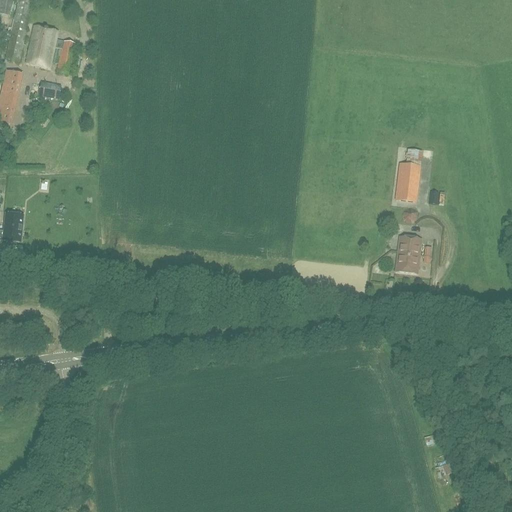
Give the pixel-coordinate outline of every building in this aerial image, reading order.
[(17,0),(5,60),(19,63),(32,0),(0,0),(0,15),(9,18),(12,0),(17,0)] [(34,27),(29,46),(25,65),(49,70),(58,32),(34,27)] [(76,45),(63,42),(57,72),(70,75),(76,45)] [(7,72),(1,102),(0,107),(0,133),(8,136),(8,130),(12,131),(23,75),(7,72)] [(41,83),(39,96),(38,97),(59,101),(61,87),(41,83)] [(404,150),(403,165),(418,165),(419,151),(404,150)] [(407,190),(399,189),(398,201),(406,202),(407,190)] [(430,193),(428,205),(438,206),(439,194),(430,193)] [(20,218),(6,216),(4,228),(0,227),(0,234),(4,235),(4,236),(18,237),(20,218)] [(417,275),(419,258),(421,241),(399,238),(395,273),(417,275)]
